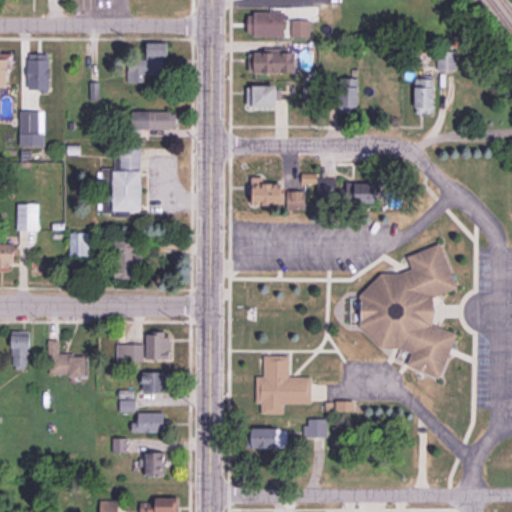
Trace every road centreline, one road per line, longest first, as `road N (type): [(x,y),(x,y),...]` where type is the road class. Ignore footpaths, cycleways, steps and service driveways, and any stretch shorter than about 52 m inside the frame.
road 1 (residential): [(208,511),(208,0)]
road 2 (residential): [(511,494),(208,494)]
road 3 (residential): [(456,192),(393,147),(209,143)]
road 4 (residential): [(208,307),(0,305)]
road 5 (residential): [(208,26),(0,25)]
